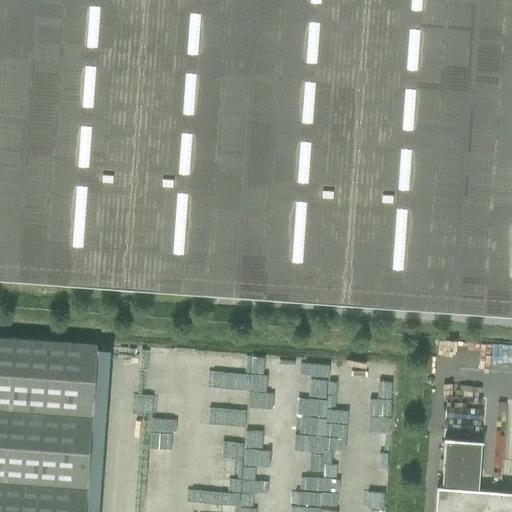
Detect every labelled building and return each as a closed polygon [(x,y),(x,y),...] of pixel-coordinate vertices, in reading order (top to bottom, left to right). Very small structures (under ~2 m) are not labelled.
[(0,0),(0,279),(124,288),(143,0),(0,0)] [(344,304),(364,0),(143,0),(124,288),(344,304)] [(511,315),(511,0),(364,0),(344,304),(511,315)] [(0,511),(83,511),(96,345),(0,337),(0,511)] [(511,511),(511,492),(478,490),(481,444),(482,444),(482,443),(443,440),(443,441),(444,441),(441,488),(436,487),(434,511),(511,511)]
